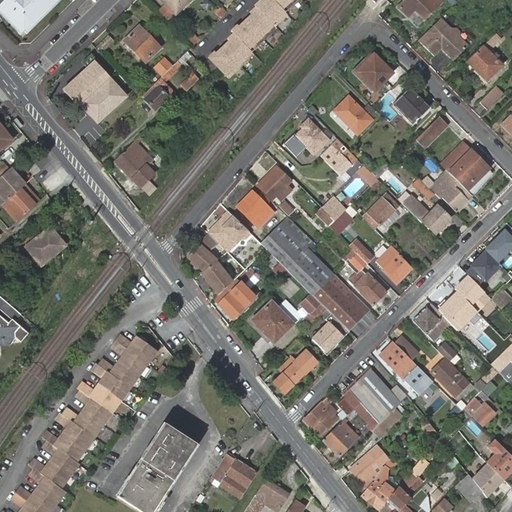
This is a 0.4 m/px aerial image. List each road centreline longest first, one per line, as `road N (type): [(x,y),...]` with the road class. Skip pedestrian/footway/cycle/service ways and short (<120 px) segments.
road 1 (residential): [(511,159),(379,31),(366,29),(353,33),(154,260)]
road 2 (residential): [(511,201),(286,424)]
road 3 (residential): [(0,492),(100,345),(176,289)]
road 4 (tertiary): [(16,90),(154,260)]
road 5 (tertiary): [(176,289),(286,424)]
road 6 (tertiary): [(16,90),(108,0)]
